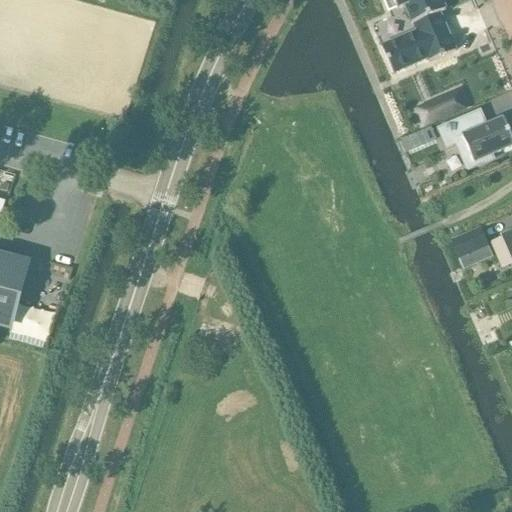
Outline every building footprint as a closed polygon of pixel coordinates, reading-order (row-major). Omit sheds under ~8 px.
[(392,0),(397,11),(405,8),(413,26),(414,26),(416,32),(381,47),(393,75),(428,60),(429,64),(456,52),(440,14),(445,12),(440,0),(392,0)] [(440,73),(397,90),(401,102),(445,84),(440,73)] [(416,109),(424,130),(469,112),(460,92),(416,109)] [(491,157),(511,147),(511,140),(503,120),(486,127),(484,124),(471,129),(466,118),(440,130),(448,148),(464,141),(474,164),(476,163),(478,167),(493,160),(491,157)] [(422,134),(408,140),(410,146),(424,140),(422,134)] [(458,260),(488,247),(480,231),(451,243),(458,260)] [(511,231),(501,236),(511,263),(511,231)] [(0,324),(9,327),(16,303),(26,265),(6,260),(0,257),(0,324)] [(229,331),(209,326),(204,345),(224,351),(229,331)] [(294,511),(299,484),(286,482),(281,511),(294,511)]
